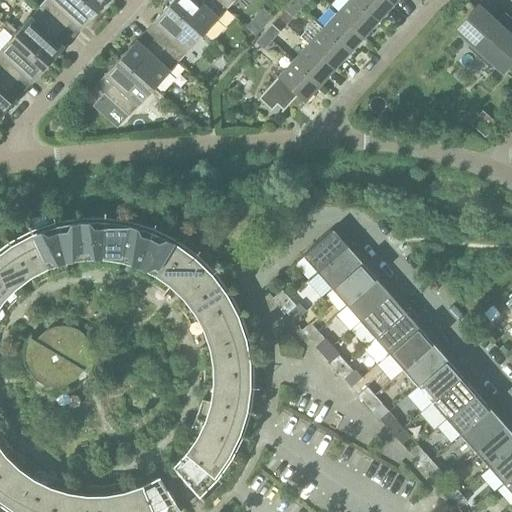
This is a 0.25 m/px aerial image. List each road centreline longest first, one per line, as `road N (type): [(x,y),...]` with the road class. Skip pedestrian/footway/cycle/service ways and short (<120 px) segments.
road 1 (residential): [(511,393),(367,227),(346,217),(302,228),(253,274)]
road 2 (residential): [(329,139),(17,162)]
road 3 (residential): [(253,274),(274,367),(268,415),(235,489)]
road 4 (residential): [(17,162),(15,141),(141,0)]
road 5 (residential): [(329,139),(332,119),(441,0)]
road 6 (residential): [(485,167),(411,145),(329,139)]
